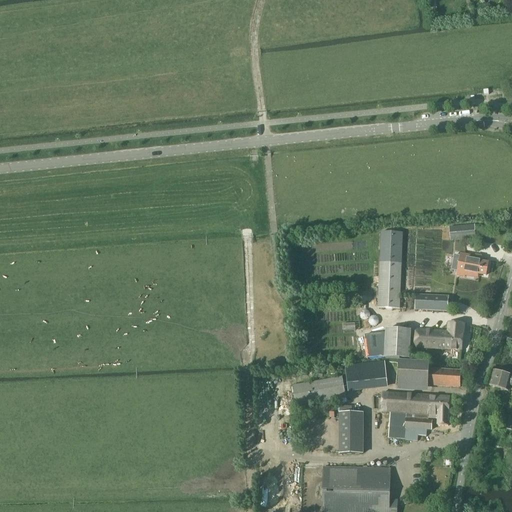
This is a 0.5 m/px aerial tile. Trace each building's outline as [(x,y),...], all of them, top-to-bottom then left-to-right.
[(451,242),(476,239),(474,227),(450,229),(451,242)] [(400,309),(402,235),(381,234),(378,309),(400,309)] [(486,277),(488,264),(480,263),(481,260),(461,256),(457,276),(464,278),(465,273),(486,277)] [(447,312),(448,298),(416,296),(415,310),(447,312)] [(461,351),(464,325),(448,323),(447,333),(415,330),(412,348),(461,351)] [(385,334),(363,336),(366,361),(384,359),(410,361),(411,332),(385,330),(385,334)] [(347,391),(387,387),(384,361),(344,365),(347,391)] [(459,388),(460,372),(429,371),(429,364),(399,363),(398,387),(429,388),(429,387),(459,388)] [(511,377),(494,372),(490,387),(508,392),(509,387),(511,387),(511,377)] [(296,406),(345,397),(342,379),(292,388),(296,406)] [(382,394),(381,414),(389,414),(388,432),(388,437),(388,439),(405,439),(405,441),(417,442),(417,437),(426,437),(426,431),(431,431),(431,422),(427,422),(428,420),(437,420),(437,426),(448,427),(449,398),(382,394)] [(361,413),(339,413),(339,456),(361,456),(361,413)] [(511,417),(504,417),(503,431),(511,431),(511,424),(511,417)] [(396,511),(397,501),(389,501),(390,470),(323,468),(321,511),(396,511)]
